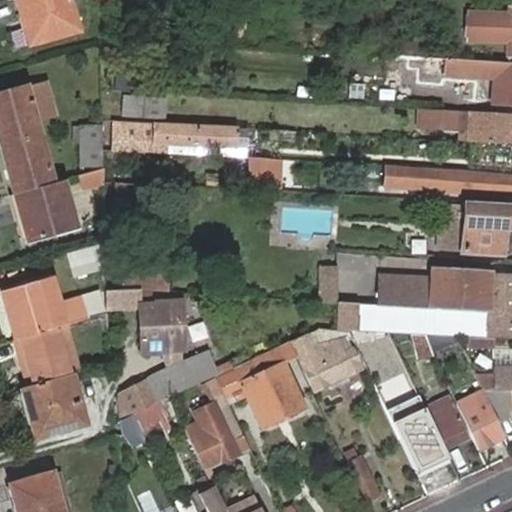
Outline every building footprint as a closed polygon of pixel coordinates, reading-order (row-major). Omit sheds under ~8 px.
[(15,0),(19,15),(24,14),(30,36),(71,26),(65,0),(15,0)] [(24,14),(19,15),(25,38),(30,36),(24,14)] [(504,44),(504,17),(468,16),(468,44),(504,44)] [(511,64),(424,59),(423,72),(493,76),(491,97),(511,97),(511,64)] [(0,141),(1,141),(36,131),(33,118),(55,111),(45,77),(0,88),(0,141)] [(457,114),(420,112),(419,132),(456,134),(457,114)] [(511,116),(471,114),(471,145),(472,145),(511,147),(511,116)] [(233,122),(112,115),(112,128),(150,131),(151,136),(162,136),(232,140),(233,122)] [(82,120),(80,162),(101,162),(102,121),(82,120)] [(150,131),(112,128),(112,143),(162,146),(162,136),(151,136),(150,131)] [(1,141),(0,141),(7,166),(13,164),(19,187),(49,179),(36,131),(1,141)] [(7,166),(13,189),(19,187),(13,164),(7,166)] [(511,199),(511,175),(384,168),(382,191),(511,199)] [(103,169),(80,172),(82,189),(105,186),(103,169)] [(19,187),(13,189),(25,235),(76,221),(63,175),(49,179),(19,187)] [(133,198),(134,182),(111,181),(110,197),(133,198)] [(511,211),(468,209),(465,258),(501,260),(504,234),(511,233),(511,211)] [(103,244),(71,251),(75,268),(105,260),(103,244)] [(115,253),(116,283),(161,286),(161,271),(155,271),(156,252),(133,251),(128,254),(115,253)] [(511,269),(429,264),(428,274),(426,331),(449,332),(466,333),(496,334),(511,335),(511,269)] [(339,273),(339,270),(318,268),(316,308),(337,309),(339,273)] [(426,331),(428,274),(377,271),(375,300),(351,300),(351,327),(386,329),(391,330),(424,331),(426,331)] [(2,286),(15,335),(64,322),(64,321),(87,315),(86,312),(103,308),(100,289),(62,299),(64,304),(60,305),(58,300),(51,274),(2,286)] [(175,361),(183,357),(180,299),(145,301),(148,349),(166,348),(175,361)] [(28,383),(70,372),(78,370),(64,322),(15,335),(28,383)] [(314,354),(304,330),(288,338),(299,361),(311,388),(358,367),(349,347),(333,354),(329,347),(314,354)] [(449,332),(426,331),(434,349),(456,349),(449,332)] [(496,334),(466,333),(466,343),(495,344),(496,334)] [(299,361),(288,338),(219,371),(215,373),(224,394),(240,387),(258,424),(301,403),(284,367),(299,361)] [(122,390),(124,420),(135,414),(160,399),(205,378),(219,371),(208,346),(183,357),(175,361),(155,370),(157,374),(122,390)] [(226,397),(224,394),(215,373),(219,371),(205,378),(216,402),(226,397)] [(511,371),(476,373),(484,392),(510,391),(511,391),(511,371)] [(28,383),(23,384),(36,433),(82,422),(70,372),(28,383)] [(510,391),(484,392),(489,405),(496,421),(507,416),(509,413),(510,391)] [(468,434),(456,404),(451,392),(423,405),(442,447),(468,434)] [(238,451),(248,447),(247,444),(226,397),(216,402),(238,451)] [(140,424),(145,435),(171,423),(160,399),(135,414),(140,424)] [(496,421),(489,405),(472,411),(466,400),(456,404),(468,434),(474,448),(502,435),(496,421)] [(412,401),(386,412),(415,476),(441,465),(412,401)] [(238,451),(216,402),(195,412),(199,420),(186,427),(203,463),(205,467),(238,451)] [(135,414),(124,420),(125,431),(136,426),(140,424),(135,414)] [(136,426),(125,431),(126,450),(142,443),(136,426)] [(345,462),(363,501),(380,494),(361,455),(345,462)] [(450,463),(425,479),(433,491),(457,474),(450,463)] [(10,483),(19,511),(61,511),(49,471),(10,483)] [(220,511),(224,509),(212,482),(208,484),(204,476),(198,479),(201,487),(197,489),(206,511),(220,511)] [(262,511),(255,495),(224,509),(225,511),(262,511)] [(295,511),(291,503),(277,509),(278,511),(295,511)]
